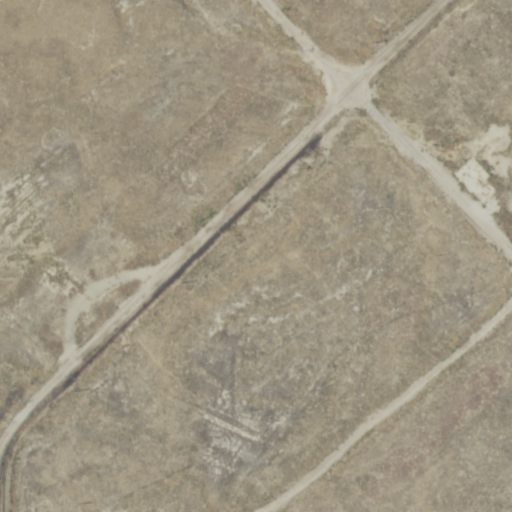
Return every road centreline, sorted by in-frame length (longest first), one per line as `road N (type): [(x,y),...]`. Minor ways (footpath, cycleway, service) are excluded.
road 1 (track): [(0,426),(426,0)]
road 2 (track): [(256,0),(511,255)]
road 3 (track): [(238,511),(325,453),(511,288)]
